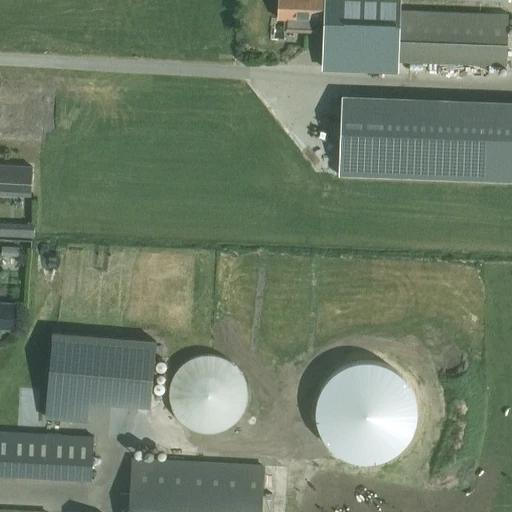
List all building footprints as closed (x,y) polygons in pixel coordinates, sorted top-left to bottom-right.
[(278,0),(278,20),(286,20),(286,30),(307,31),(308,24),(324,25),(323,67),(398,70),(398,60),(506,64),(508,14),(398,10),(398,5),(380,4),(380,0),(278,0)] [(511,87),(444,88),(445,128),(511,126),(511,87)] [(0,132),(38,135),(40,100),(0,97),(0,132)] [(342,98),(339,174),(380,176),(382,109),(383,99),(342,98)] [(0,162),(0,191),(30,193),(31,164),(0,162)] [(2,246),(2,255),(20,256),(20,247),(2,246)] [(0,328),(1,329),(13,329),(15,303),(0,301),(0,328)] [(147,391),(145,336),(50,339),(52,423),(88,422),(87,393),(147,391)] [(247,397),(248,393),(247,388),(247,385),(246,381),(244,377),(243,374),(240,370),(237,366),(235,364),(232,361),(228,359),(224,357),(222,356),(219,355),(214,354),(211,354),(207,353),(203,354),(199,355),(196,355),(192,357),(189,358),(186,361),(183,363),(179,366),(177,369),(175,372),(173,375),(172,379),(170,383),(169,387),(169,391),(169,394),(169,399),(170,402),(171,406),(173,409),(175,413),(176,416),(179,419),(181,421),(185,424),(187,426),(190,428),(194,429),(197,431),(203,432),(208,432),(210,432),(215,431),(218,431),(222,429),(225,428),(228,426),(231,425),(234,423),(237,420),(240,416),(242,413),(244,410),(245,406),(247,400),(247,397)] [(0,475),(92,480),(94,435),(0,430),(0,475)] [(260,511),(263,466),(133,459),(129,511),(260,511)]
